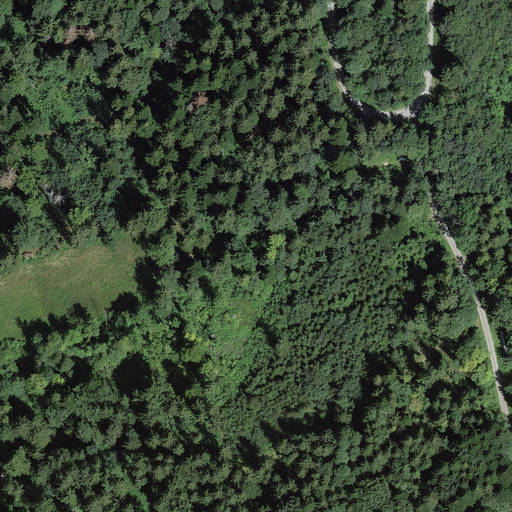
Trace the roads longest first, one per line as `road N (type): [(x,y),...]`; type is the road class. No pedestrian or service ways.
road 1 (track): [(408,113),(441,219),(475,291),(511,466)]
road 2 (track): [(329,0),(345,93),(364,109),(408,113),(427,88)]
